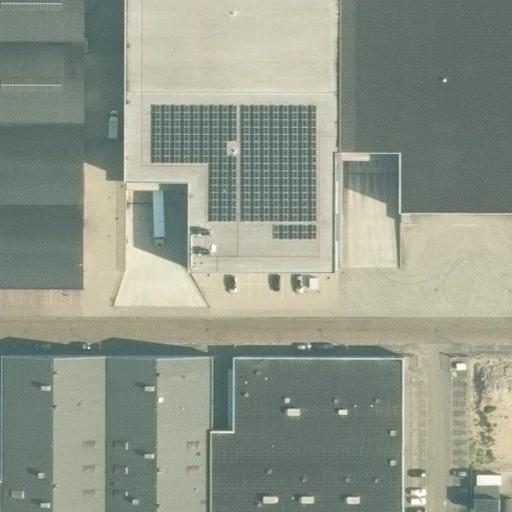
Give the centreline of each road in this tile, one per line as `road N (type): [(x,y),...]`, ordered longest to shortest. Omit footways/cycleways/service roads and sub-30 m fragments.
road 1 (unclassified): [(511,331),(0,333)]
road 2 (unknown): [(436,332),(431,511)]
